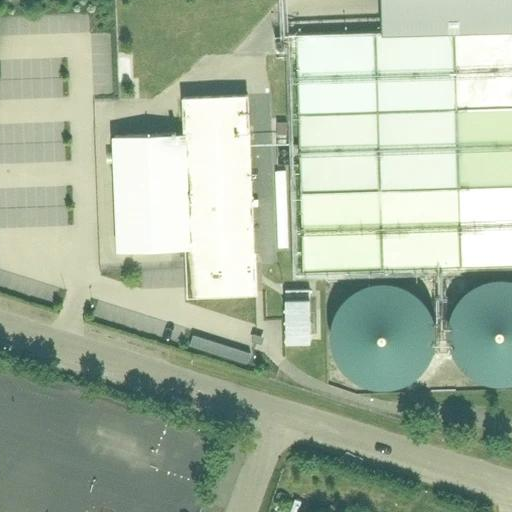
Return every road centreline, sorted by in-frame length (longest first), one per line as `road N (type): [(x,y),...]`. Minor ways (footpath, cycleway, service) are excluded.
road 1 (residential): [(0,323),(279,418)]
road 2 (residential): [(279,418),(511,487)]
